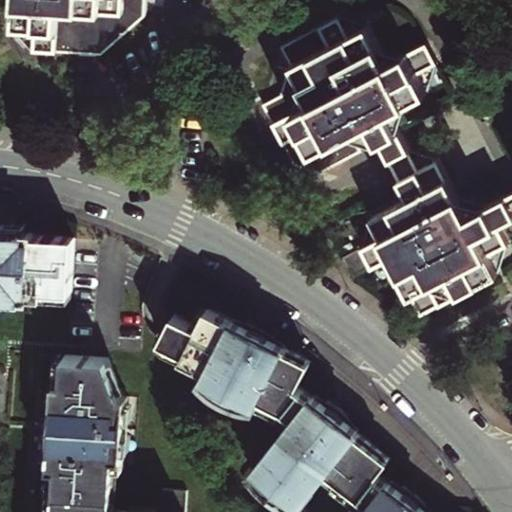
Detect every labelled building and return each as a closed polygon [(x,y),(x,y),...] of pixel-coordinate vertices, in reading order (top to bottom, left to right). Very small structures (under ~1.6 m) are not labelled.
[(17,0),(15,27),(17,27),(33,45),(33,48),(101,51),(144,11),(144,0),(17,0)] [(350,34),(340,16),(283,46),(291,62),(284,94),(265,104),(296,162),(315,168),(322,170),(348,156),(361,149),(351,130),(361,125),(371,120),(395,166),(411,197),(401,202),(372,217),(382,236),(364,246),(346,256),(349,262),(352,267),(355,274),(393,255),(422,311),(498,272),(488,253),(506,244),(497,225),(511,216),(511,192),(510,193),(487,205),(468,215),(458,196),(438,159),(427,165),(420,168),(414,157),(411,151),(390,110),(428,90),(418,71),(436,61),(426,43),(388,63),(369,25),(350,34)] [(0,294),(29,297),(29,295),(43,296),(43,290),(71,291),(75,236),(36,234),(36,232),(27,231),(28,224),(0,222),(0,294)] [(203,331),(179,318),(165,345),(190,357),(187,363),(212,375),(209,381),(261,407),(266,399),(285,409),(294,415),(254,467),(301,503),(327,469),(369,502),(361,511),(431,511),(425,506),(426,505),(402,486),(401,488),(391,480),(389,482),(385,479),(378,474),(391,456),(358,431),(360,428),(350,420),(351,419),(327,400),(325,402),(316,395),(314,397),(308,392),(303,388),(315,364),(290,352),(291,350),(278,343),(278,342),(265,336),(251,329),(250,330),(238,324),(237,325),(212,312),(203,331)] [(98,353),(66,351),(65,377),(59,377),(56,461),(62,461),(60,511),(169,511),(170,506),(116,504),(118,461),(127,462),(130,393),(125,393),(109,353),(98,353)]
